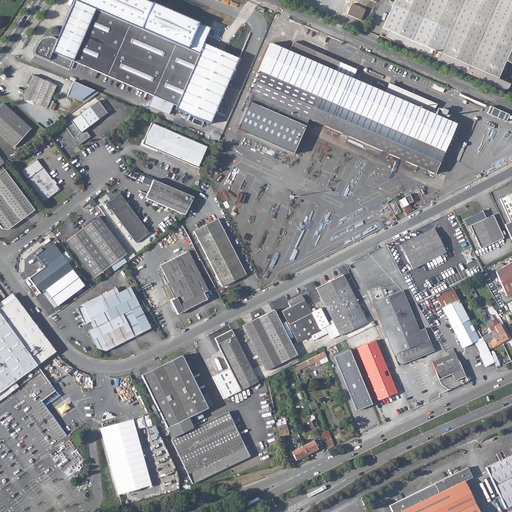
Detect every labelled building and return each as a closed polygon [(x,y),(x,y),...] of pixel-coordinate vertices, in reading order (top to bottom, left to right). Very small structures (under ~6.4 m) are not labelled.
[(35,48),(35,54),(68,68),(69,69),(72,61),(152,96),(148,106),(168,114),(172,104),(176,106),(175,109),(210,124),(238,59),(203,43),(198,54),(74,0),(74,2),(57,39),(55,38),(49,37),(43,39),(38,42),(35,48)] [(74,0),(198,54),(203,43),(210,27),(152,2),(146,0),(74,0)] [(511,0),(394,0),(392,5),(382,28),(388,30),(385,37),(418,52),(437,60),(503,89),(504,89),(504,88),(505,89),(506,88),(506,87),(508,88),(510,83),(508,83),(497,78),(511,43),(511,0)] [(352,4),(347,15),(361,21),(365,10),(352,4)] [(270,43),(247,93),(252,96),(249,102),(305,126),(308,118),(434,173),(455,124),(432,114),(436,104),(388,83),(387,87),(384,86),(385,83),(379,80),(377,83),(371,81),(368,86),(352,79),(356,69),(293,42),(288,51),(270,43)] [(33,75),(23,98),(46,109),(56,85),(33,75)] [(98,92),(73,81),(67,95),(84,103),(98,92)] [(77,140),(76,141),(78,145),(89,137),(84,130),(107,113),(98,101),(71,121),(64,126),(73,138),(75,137),(76,136),(78,139),(77,140)] [(305,126),(249,102),(237,130),(294,155),(306,127),(305,126)] [(2,103),(0,106),(0,135),(14,148),(31,129),(2,103)] [(491,106),(487,114),(507,122),(510,115),(491,106)] [(192,122),(202,127),(204,122),(194,118),(192,122)] [(151,123),(142,144),(197,168),(207,147),(151,123)] [(27,180),(43,168),(37,159),(21,171),(27,180)] [(43,168),(27,180),(43,201),(59,190),(55,184),(54,185),(51,181),(52,180),(43,168)] [(4,170),(0,173),(0,226),(1,229),(8,230),(34,210),(4,170)] [(153,180),(145,198),(184,215),(193,197),(153,180)] [(110,200),(105,203),(135,243),(149,233),(119,193),(114,197),(110,200)] [(511,193),(500,199),(505,210),(510,222),(504,224),(511,242),(511,193)] [(474,217),(464,221),(467,226),(468,226),(471,233),(472,232),(473,233),(472,234),(473,237),(475,237),(480,248),(503,237),(492,214),(485,218),(483,213),(474,217)] [(82,229),(110,266),(126,254),(99,216),(82,229)] [(222,287),(243,276),(246,275),(240,264),(217,219),(194,231),(222,287)] [(406,258),(411,268),(446,251),(440,241),(434,229),(433,228),(400,244),(400,245),(406,258)] [(66,241),(93,278),(110,266),(82,229),(66,241)] [(43,267),(61,254),(53,243),(36,256),(35,257),(36,257),(43,267)] [(472,248),(462,251),(465,262),(475,259),(472,248)] [(174,298),(171,300),(178,314),(207,300),(203,292),(206,291),(208,290),(188,251),(160,265),(168,282),(176,297),(174,298)] [(29,278),(29,279),(40,294),(72,269),(61,254),(43,267),(29,278)] [(511,261),(495,271),(495,272),(506,296),(511,293),(511,261)] [(329,324),(325,327),(328,333),(332,339),(340,335),(356,327),(366,322),(364,316),(356,302),(350,289),(343,275),(332,281),(317,289),(334,322),(329,324)] [(166,283),(174,298),(176,297),(168,282),(166,283)] [(82,306),(77,309),(85,324),(90,322),(93,328),(139,305),(130,288),(119,293),(97,305),(94,299),(82,305),(82,306)] [(94,299),(97,305),(119,293),(116,288),(94,299)] [(437,298),(462,348),(473,342),(478,339),(453,290),(437,298)] [(418,331),(409,308),(402,291),(400,291),(382,299),(373,302),(373,303),(382,324),(399,365),(433,351),(428,337),(424,329),(418,331)] [(328,333),(325,327),(319,329),(311,313),(302,295),(288,302),(290,307),(282,311),(288,321),(298,342),(316,333),(318,338),(328,333)] [(0,306),(0,314),(37,365),(56,351),(15,296),(0,306)] [(93,328),(88,331),(97,348),(106,351),(150,328),(139,305),(93,328)] [(320,308),(311,313),(319,329),(325,327),(329,324),(320,308)] [(274,310),(254,320),(243,326),(249,338),(265,369),(266,370),(281,362),(297,354),(284,328),(274,310)] [(0,400),(11,392),(7,387),(14,381),(18,387),(26,381),(22,376),(37,365),(0,314),(0,400)] [(503,325),(495,330),(501,342),(507,339),(505,335),(508,333),(503,325)] [(223,399),(257,382),(234,336),(231,329),(230,330),(214,338),(215,340),(229,368),(213,376),(212,377),(223,399)] [(495,330),(481,337),(481,338),(484,343),(490,340),(491,341),(489,342),(493,348),(497,345),(497,344),(501,342),(495,330)] [(373,335),(355,342),(379,400),(397,392),(393,383),(384,362),(373,335)] [(478,339),(473,342),(479,353),(478,354),(485,366),(493,362),(487,349),(484,343),(481,338),(478,339)] [(372,404),(349,349),(333,356),(356,410),(372,404)] [(301,363),(294,367),(296,372),(299,370),(315,362),(317,366),(321,364),(320,360),(326,357),(325,354),(324,352),(301,363)] [(464,374),(454,352),(432,361),(439,378),(452,373),(455,380),(458,379),(460,379),(460,378),(464,376),(464,374)] [(141,375),(167,428),(187,418),(207,408),(181,355),(180,356),(141,375)] [(7,387),(11,392),(18,387),(14,381),(7,387)] [(40,400),(44,406),(59,395),(59,394),(56,391),(55,389),(40,400)] [(172,439),(171,440),(192,484),(249,456),(228,412),(192,429),(172,439)] [(167,428),(172,439),(192,429),(187,418),(167,428)] [(124,421),(100,429),(119,494),(141,488),(152,484),(132,419),(124,421)] [(277,426),(280,441),(281,441),(283,440),(282,436),(289,434),(286,424),(278,426),(277,426)] [(328,430),(321,433),(328,450),(334,446),(328,430)] [(313,441),(303,446),(307,454),(317,449),(316,447),(313,441)] [(307,454),(303,446),(292,452),(296,460),(307,454)] [(499,461),(485,467),(504,508),(511,504),(511,446),(496,454),(499,461)] [(392,511),(478,511),(463,480),(472,476),(467,467),(389,505),(392,511)]
